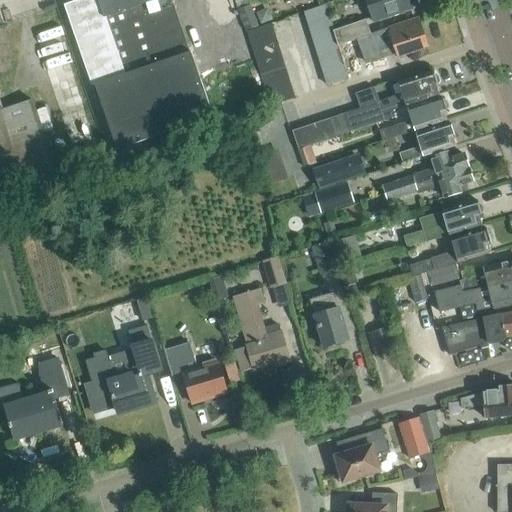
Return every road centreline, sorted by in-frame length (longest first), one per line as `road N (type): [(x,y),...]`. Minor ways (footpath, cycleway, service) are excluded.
road 1 (residential): [(511,362),(279,425)]
road 2 (residential): [(279,425),(131,470)]
road 3 (residential): [(131,470),(0,510)]
